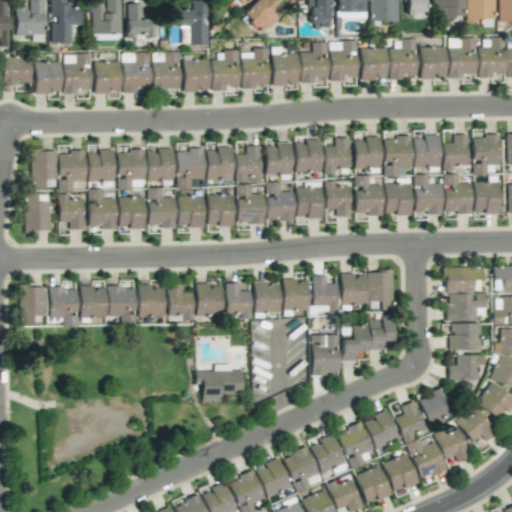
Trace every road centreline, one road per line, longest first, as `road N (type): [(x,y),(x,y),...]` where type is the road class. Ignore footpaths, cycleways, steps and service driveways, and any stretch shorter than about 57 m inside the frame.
road 1 (residential): [(0,257),(217,256),(511,238)]
road 2 (residential): [(13,122),(511,102)]
road 3 (residential): [(88,511),(418,362)]
road 4 (residential): [(418,362),(417,241)]
